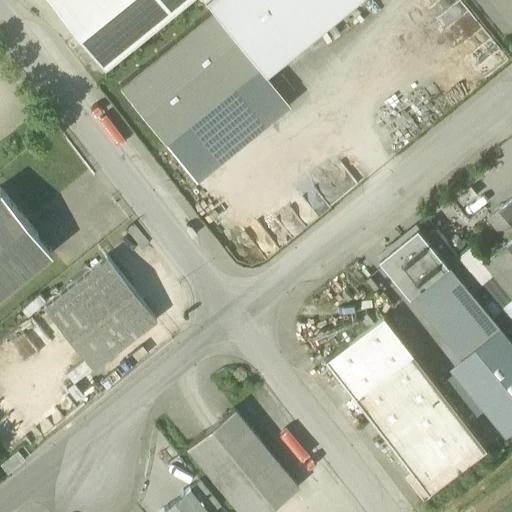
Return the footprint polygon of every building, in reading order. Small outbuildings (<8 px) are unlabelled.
[(52,0),(103,63),(181,0),(206,0),(212,6),(119,82),(164,138),(257,62),(265,72),(353,0),(52,0)] [(501,50),(461,0),(427,0),(461,41),(458,44),(478,69),(501,50)] [(257,62),(164,138),(194,175),(287,100),(265,72),(257,62)] [(293,89),(277,70),(270,76),(285,95),(293,89)] [(0,289),(51,249),(0,186),(0,289)] [(511,195),(502,204),(511,216),(511,195)] [(508,240),(511,236),(511,216),(502,204),(487,215),(508,240)] [(382,256),(412,293),(449,263),(427,235),(419,226),(382,256)] [(449,263),(459,255),(436,227),(427,235),(449,263)] [(511,296),(511,236),(508,240),(483,260),(494,273),(511,296)] [(471,245),(459,255),(482,283),(494,273),(483,260),(471,245)] [(43,303),(92,366),(155,317),(106,254),(43,303)] [(412,293),(463,355),(464,354),(500,325),(449,263),(412,293)] [(511,296),(494,273),(482,283),(502,307),(511,298),(511,296)] [(511,319),(511,298),(502,307),(511,319)] [(406,311),(417,323),(405,332),(422,353),(440,338),(413,305),(406,311)] [(326,358),(355,396),(414,351),(385,313),(326,358)] [(511,427),(511,339),(500,325),(464,354),(469,360),(457,369),(507,431),(511,427)] [(355,396),(385,434),(443,390),(414,351),(355,396)] [(487,448),(443,390),(385,434),(429,492),(487,448)] [(187,445),(240,511),(264,511),(297,485),(234,406),(187,445)] [(0,461),(0,463),(7,472),(25,457),(17,448),(0,461)] [(197,481),(189,487),(204,505),(212,499),(197,481)] [(209,511),(204,505),(189,487),(158,511),(209,511)]
